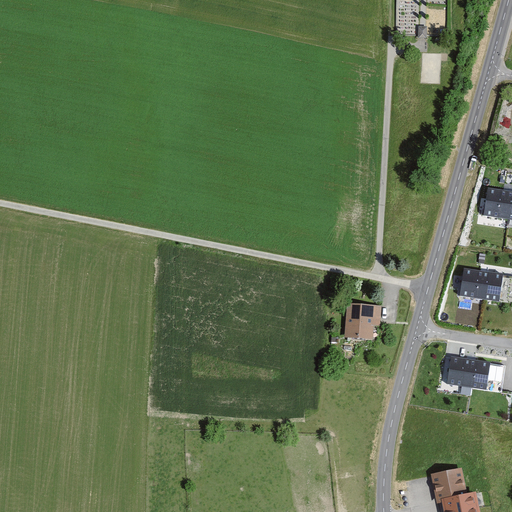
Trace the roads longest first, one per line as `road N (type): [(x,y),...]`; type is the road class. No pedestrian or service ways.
road 1 (track): [(0,203),(428,290)]
road 2 (tertiary): [(417,330),(489,71)]
road 3 (track): [(390,37),(378,277)]
road 4 (tertiary): [(384,511),(391,425),(417,330)]
